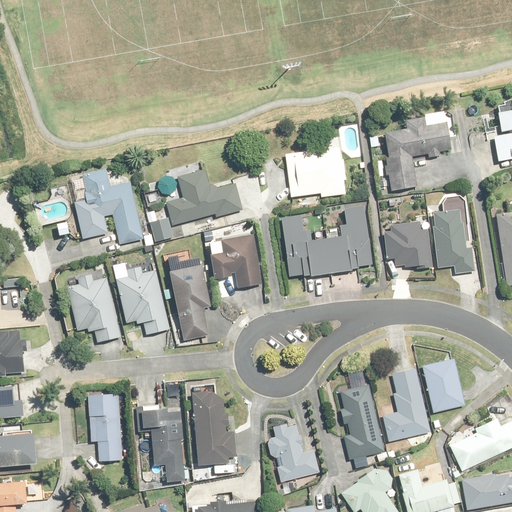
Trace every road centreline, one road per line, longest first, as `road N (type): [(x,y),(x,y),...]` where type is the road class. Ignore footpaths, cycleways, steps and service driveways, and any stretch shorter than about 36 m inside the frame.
road 1 (residential): [(367,314),(299,378),(276,389),(247,371),(249,338),(265,326),(333,314)]
road 2 (residential): [(367,314),(444,315),(511,354)]
